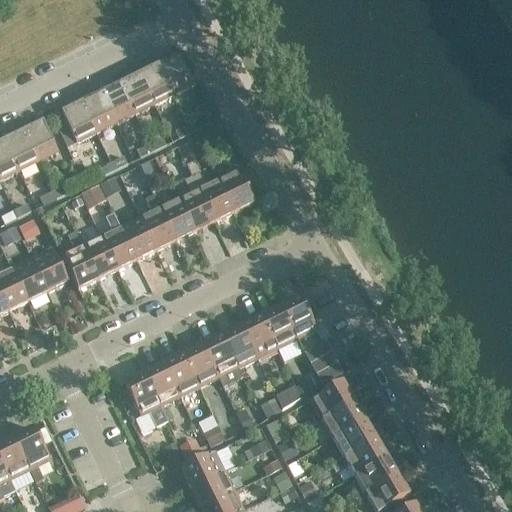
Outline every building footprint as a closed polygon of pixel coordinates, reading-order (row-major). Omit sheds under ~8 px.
[(193,88),(178,57),(158,67),(173,98),(193,88)] [(173,98),(158,67),(139,77),(154,108),(173,98)] [(154,108),(139,77),(119,86),(134,117),(154,108)] [(134,117),(119,86),(100,96),(115,127),(134,117)] [(115,127),(100,96),(80,105),(96,136),(115,127)] [(96,136),(80,105),(60,115),(66,126),(76,146),(96,136)] [(201,121),(187,128),(191,136),(205,129),(201,121)] [(42,124),(22,134),(37,165),(57,155),(42,124)] [(66,126),(57,131),(67,150),(76,146),(66,126)] [(191,136),(187,128),(174,134),(178,142),(191,136)] [(214,132),(201,139),(206,149),(219,143),(214,132)] [(37,165),(22,134),(3,143),(18,174),(37,165)] [(162,140),(149,147),(153,155),(166,148),(162,140)] [(0,183),(18,174),(3,143),(0,144),(0,183)] [(153,155),(149,147),(136,153),(140,161),(153,155)] [(123,159),(110,166),(114,174),(127,167),(123,159)] [(147,164),(139,168),(144,177),(151,173),(147,164)] [(114,174),(110,166),(97,172),(101,180),(114,174)] [(237,173),(217,182),(233,216),(253,206),(237,173)] [(198,175),(191,179),(195,188),(203,184),(198,175)] [(195,188),(191,179),(183,183),(188,192),(195,188)] [(113,181),(100,187),(106,200),(119,193),(113,181)] [(233,216),(217,182),(197,192),(214,226),(233,216)] [(65,188),(52,194),(56,202),(69,196),(65,188)] [(214,226),(197,192),(178,201),(194,235),(214,226)] [(56,202),(52,194),(39,201),(43,208),(56,202)] [(152,198),(145,202),(149,211),(156,207),(152,198)] [(80,201),(71,205),(74,211),(83,206),(80,201)] [(194,235),(178,201),(158,211),(175,245),(194,235)] [(26,207),(13,213),(17,221),(30,215),(26,207)] [(175,245),(158,211),(139,221),(156,254),(175,245)] [(17,221),(13,213),(0,219),(4,227),(17,221)] [(118,226),(113,217),(106,221),(110,230),(118,226)] [(156,254),(139,221),(120,230),(136,264),(156,254)] [(32,223),(20,229),(27,243),(39,238),(32,223)] [(14,230),(0,236),(0,237),(6,249),(20,242),(14,230)] [(136,264),(120,230),(100,239),(117,273),(136,264)] [(79,245),(75,236),(67,240),(71,249),(79,245)] [(117,273),(100,239),(81,249),(97,283),(117,273)] [(97,283),(81,249),(61,259),(77,292),(97,283)] [(67,286),(51,252),(30,262),(47,295),(67,286)] [(47,295),(30,262),(11,271),(27,305),(47,295)] [(27,305),(11,271),(0,276),(0,298),(8,314),(27,305)] [(300,300),(279,310),(296,343),(316,333),(300,300)] [(296,343),(279,310),(260,319),(276,353),(296,343)] [(276,353),(260,319),(241,329),(257,362),(276,353)] [(257,362),(241,329),(222,339),(238,372),(257,362)] [(238,372),(222,339),(202,348),(219,382),(221,380),(224,379),(225,379),(228,377),(238,372)] [(326,344),(304,356),(322,388),(344,375),(326,344)] [(219,382),(202,348),(183,357),(199,391),(208,387),(219,382)] [(199,391),(183,357),(163,367),(179,400),(199,391)] [(179,400),(163,367),(144,376),(160,410),(179,400)] [(160,410),(144,376),(123,386),(140,420),(149,415),(156,429),(167,424),(160,410)] [(353,404),(342,385),(309,404),(321,423),(353,404)] [(303,387),(296,390),(301,400),(311,395),(308,389),(303,387)] [(294,389),(276,399),(282,412),(300,401),(294,389)] [(275,401),(261,408),(266,420),(281,413),(275,401)] [(364,423),(353,404),(321,423),(332,442),(364,423)] [(247,415),(237,420),(244,433),(253,428),(247,415)] [(375,441),(364,423),(332,442),(343,460),(375,441)] [(33,430),(13,440),(29,474),(49,464),(33,430)] [(217,431),(204,438),(209,449),(223,442),(217,431)] [(284,433),(271,440),(276,449),(289,442),(284,433)] [(29,474),(13,440),(0,446),(0,463),(10,483),(29,474)] [(386,460),(375,441),(343,460),(330,468),(335,475),(347,467),(354,479),(386,460)] [(290,442),(276,450),(285,464),(298,456),(290,442)] [(194,443),(180,450),(186,460),(199,454),(194,443)] [(265,444),(243,454),(247,463),(269,452),(265,444)] [(174,445),(164,450),(172,467),(182,462),(174,445)] [(180,471),(190,492),(224,475),(214,455),(180,471)] [(397,478),(386,460),(354,479),(365,497),(397,478)] [(15,494),(10,483),(0,463),(0,503),(4,502),(3,500),(15,494)] [(276,464),(262,471),(266,478),(280,471),(276,464)] [(297,464),(288,469),(294,480),(303,475),(297,464)] [(38,474),(31,477),(35,486),(43,483),(38,474)] [(233,494),(224,475),(190,492),(200,511),(233,494)] [(284,476),(272,482),(280,495),(291,490),(284,476)] [(384,511),(409,498),(397,478),(365,497),(373,511),(384,511)] [(310,485),(299,491),(307,505),(317,499),(310,485)] [(291,491),(279,498),(285,507),(296,500),(291,491)] [(241,511),(233,494),(200,511),(241,511)] [(325,511),(319,500),(308,506),(311,511),(325,511)]
